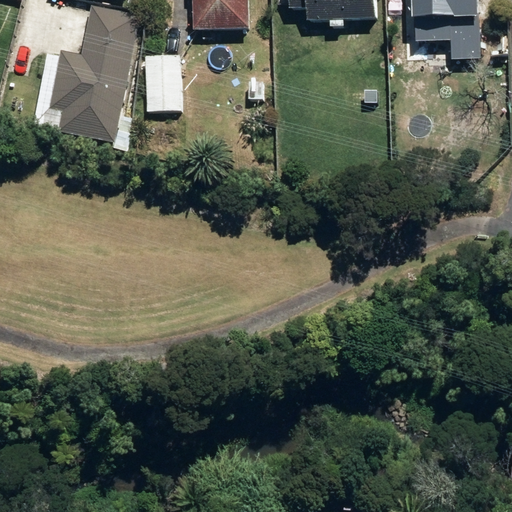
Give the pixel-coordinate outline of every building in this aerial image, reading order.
[(254,0),(198,0),(200,35),(256,33),(254,0)] [(294,0),(295,13),(313,13),(313,25),(382,23),(383,0),(294,0)] [(435,64),(475,64),(473,0),(396,0),(398,45),(435,45),(435,64)] [(144,18),(95,9),(86,59),(65,55),(54,113),(66,115),(62,135),(120,146),(144,18)] [(184,59),(150,60),(152,116),(186,115),(184,59)] [(188,129),(169,129),(169,160),(188,160),(188,129)]
